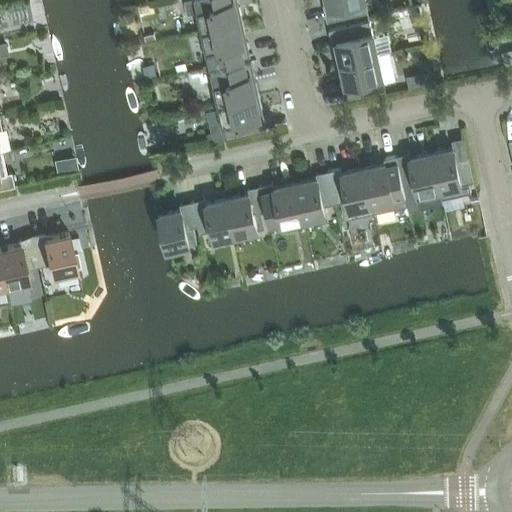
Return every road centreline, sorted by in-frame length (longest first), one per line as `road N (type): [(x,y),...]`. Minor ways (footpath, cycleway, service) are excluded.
road 1 (tertiary): [(0,500),(366,494)]
road 2 (residential): [(477,95),(311,132)]
road 3 (residential): [(511,255),(477,95)]
road 4 (residential): [(311,132),(291,145),(167,173)]
road 5 (residential): [(311,132),(282,0)]
road 6 (tertiary): [(497,477),(366,494)]
road 7 (tertiary): [(366,494),(497,504)]
